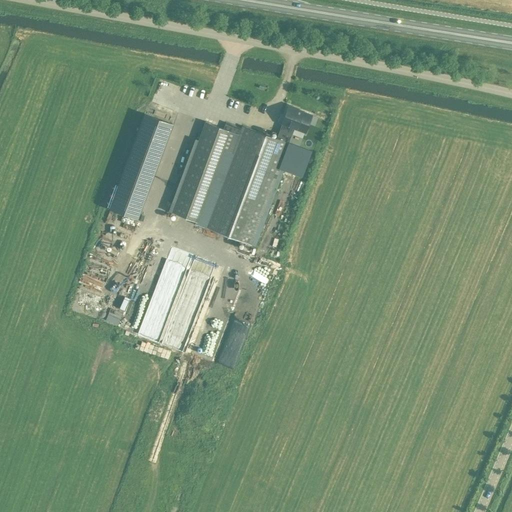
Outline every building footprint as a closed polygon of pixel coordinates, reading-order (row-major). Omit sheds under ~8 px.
[(289,107),(283,123),(283,124),(277,139),(243,127),(205,228),(251,245),(289,144),(295,128),(306,133),(312,116),(298,111),(299,110),(289,107)] [(139,219),(173,125),(145,114),(110,208),(139,219)] [(223,129),(206,122),(173,213),(189,220),(223,129)] [(177,194),(182,182),(177,180),(172,192),(177,194)] [(193,281),(204,285),(217,250),(214,249),(211,250),(187,241),(185,237),(168,231),(163,227),(159,233),(152,230),(146,238),(155,245),(153,250),(169,256),(172,258),(180,255),(182,252),(187,255),(189,249),(192,252),(189,261),(185,259),(182,262),(172,266),(174,271),(182,274),(190,263),(186,275),(194,278),(193,281)] [(263,263),(265,255),(250,250),(244,267),(231,263),(227,276),(255,285),(262,263),(263,263)] [(191,397),(197,397),(198,377),(188,377),(188,392),(191,392),(191,397)]
